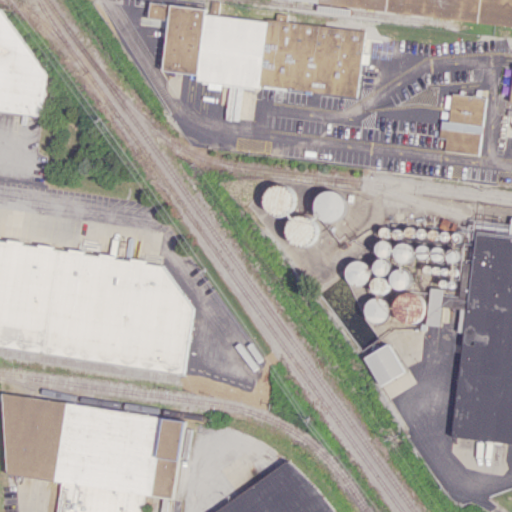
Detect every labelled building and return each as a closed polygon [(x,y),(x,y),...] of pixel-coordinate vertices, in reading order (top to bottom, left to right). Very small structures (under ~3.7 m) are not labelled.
[(511,0),(296,0),(370,7),(372,13),(376,11),(390,13),(391,14),(394,14),(511,25),(511,0)] [(357,96),(364,29),(205,14),(205,8),(149,2),(148,18),(168,20),(163,71),(197,74),(197,81),(357,96)] [(0,4),(0,108),(42,113),(46,77),(0,5),(0,4)] [(479,154),(484,96),(451,93),(449,121),(441,120),(439,138),(445,138),(444,151),(479,154)] [(267,208),(275,208),(274,216),(293,216),(293,186),(267,186),(267,208)] [(320,221),(346,219),(344,191),(318,192),(320,221)] [(315,245),(316,217),(291,216),(290,244),(315,245)] [(453,438),(511,443),(511,217),(510,233),(495,232),(496,224),(484,223),(485,221),(475,220),(471,261),(463,261),(460,295),(445,293),(446,288),(431,287),(427,324),(441,326),(443,307),(464,309),(462,331),(463,331),(453,438)] [(0,345),(183,370),(192,309),(163,265),(147,263),(145,260),(131,258),(128,260),(116,258),(114,255),(100,253),(99,254),(67,250),(66,250),(54,249),(52,245),(38,244),(35,246),(23,244),(21,241),(7,239),(4,241),(0,240),(0,345)] [(397,244),(398,262),(415,261),(414,243),(397,244)] [(397,322),(425,321),(424,293),(397,293),(397,322)] [(379,296),(364,309),(377,325),(393,311),(379,296)] [(365,357),(382,386),(406,372),(390,343),(365,357)] [(57,511),(143,511),(145,494),(174,498),(185,418),(10,396),(0,473),(61,481),(57,511)] [(211,511),(341,511),(304,453),(211,511)]
